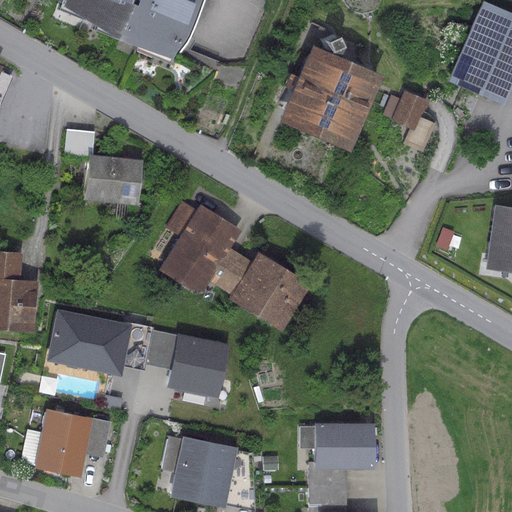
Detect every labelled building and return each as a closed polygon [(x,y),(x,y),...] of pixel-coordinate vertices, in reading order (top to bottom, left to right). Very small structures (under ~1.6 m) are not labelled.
[(195,0),(62,0),(60,5),(113,37),(171,59),(195,0)] [(511,77),(511,12),(483,0),(479,0),(445,80),(501,104),(511,77)] [(327,51),(308,43),(276,119),(346,149),(378,73),(335,55),(339,45),(335,34),(324,39),(328,48),(327,51)] [(0,104),(13,77),(0,71),(0,104)] [(426,99),(402,90),(389,120),(408,128),(413,130),(419,116),(426,99)] [(433,123),(419,116),(413,130),(408,128),(401,143),(421,151),(433,123)] [(93,131),(65,129),(63,154),(84,156),(85,153),(91,154),(93,131)] [(91,154),(85,153),(84,156),(81,198),(137,203),(141,158),(91,154)] [(178,236),(194,210),(180,201),(164,227),(178,236)] [(239,229),(198,204),(194,210),(178,236),(158,269),(199,294),(207,281),(228,247),(239,229)] [(511,206),(493,204),(485,268),(511,271),(511,206)] [(229,294),(250,260),(228,247),(207,281),(229,294)] [(19,253),(0,250),(0,329),(30,332),(35,280),(17,278),(19,253)] [(308,284),(255,252),(250,260),(229,294),(226,298),(279,330),(308,284)] [(123,322),(53,308),(43,360),(120,376),(122,366),(142,370),(144,365),(151,330),(152,327),(123,321),(123,322)] [(227,343),(175,332),(175,335),(151,330),(144,365),(168,370),(165,386),(216,396),(227,343)] [(109,422),(45,409),(33,466),(78,476),(82,454),(88,425),(107,429),(109,422)] [(372,422),(312,422),(312,461),(312,467),(345,467),(372,467),(372,422)] [(107,429),(88,425),(82,454),(101,458),(107,429)] [(235,446),(179,434),(166,497),(222,508),(223,503),(255,511),(252,453),(234,449),(235,446)] [(345,511),(345,467),(312,467),(312,461),(307,461),(307,511),(315,511),(345,511)]
